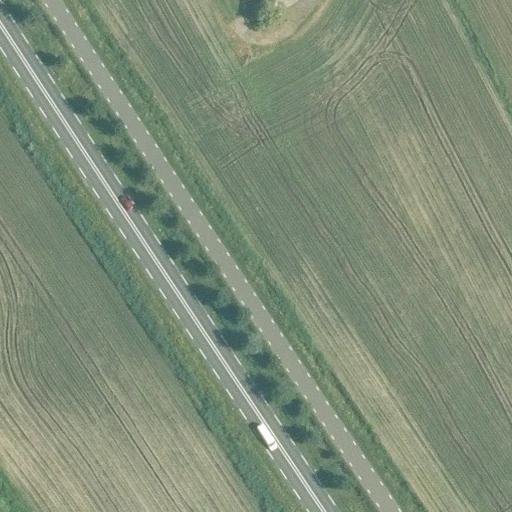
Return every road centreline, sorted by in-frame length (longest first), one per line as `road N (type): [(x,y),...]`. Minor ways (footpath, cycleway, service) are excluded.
road 1 (unclassified): [(54,0),(403,511)]
road 2 (secondary): [(333,511),(0,21)]
